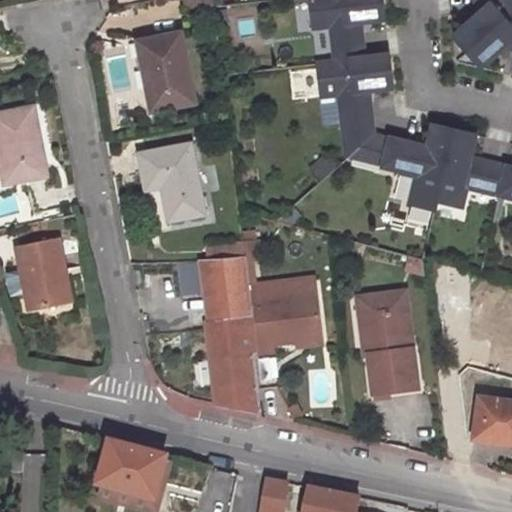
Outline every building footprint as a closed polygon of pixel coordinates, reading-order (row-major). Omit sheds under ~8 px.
[(211,0),(181,0),(185,13),(200,11),(202,23),(214,21),(211,0)] [(308,0),(312,29),(330,27),(334,62),(364,59),(361,31),(356,31),(355,24),(360,23),(384,20),(381,0),(308,0)] [(453,40),(456,62),(511,12),(511,0),(474,0),(476,17),(453,37),(454,39),(453,40)] [(511,12),(456,62),(477,68),(478,66),(480,68),(504,47),(511,49),(511,12)] [(190,107),(178,38),(135,46),(148,114),(190,107)] [(334,62),(316,64),(320,97),(338,95),(343,139),(358,137),(373,136),(369,101),(364,102),(363,92),(367,91),(392,88),(388,56),(364,59),(334,62)] [(43,180),(31,112),(0,117),(0,174),(2,187),(43,180)] [(417,175),(409,205),(434,211),(436,202),(454,130),(433,125),(427,148),(390,138),(389,140),(386,154),(383,167),(417,175)] [(454,130),(436,202),(461,208),(466,187),(500,195),(506,167),(469,158),(475,135),(454,130)] [(358,137),(360,147),(386,154),(389,140),(373,136),(358,137)] [(358,137),(343,139),(345,160),(360,147),(358,137)] [(202,217),(188,147),(138,159),(146,193),(161,191),(169,224),(202,217)] [(511,168),(506,167),(500,195),(511,198),(511,168)] [(405,204),(410,179),(398,177),(393,201),(405,204)] [(65,272),(59,239),(17,248),(31,317),(65,310),(59,273),(65,272)] [(241,245),(197,246),(199,262),(243,261),(241,245)] [(190,262),(200,325),(250,319),(248,305),(243,261),(199,262),(190,262)] [(361,318),(401,313),(406,352),(414,351),(407,295),(359,301),(361,318)] [(271,348),(321,341),(316,297),(248,305),(250,319),(254,356),(272,355),(271,348)] [(369,357),(374,396),(419,390),(414,351),(406,352),(401,313),(361,318),(366,357),(369,357)] [(250,319),(200,325),(215,406),(257,416),(246,358),(254,356),(250,319)] [(511,444),(511,407),(493,404),(493,398),(477,396),(469,437),(511,444)] [(511,401),(493,398),(493,404),(511,407),(511,401)] [(104,486),(153,497),(160,468),(164,454),(107,441),(98,484),(104,486)] [(101,499),(155,511),(165,469),(160,468),(153,497),(104,486),(101,499)] [(280,511),(285,484),(273,481),(261,490),(257,511),(280,511)] [(307,487),(302,511),(356,511),(360,499),(307,487)]
